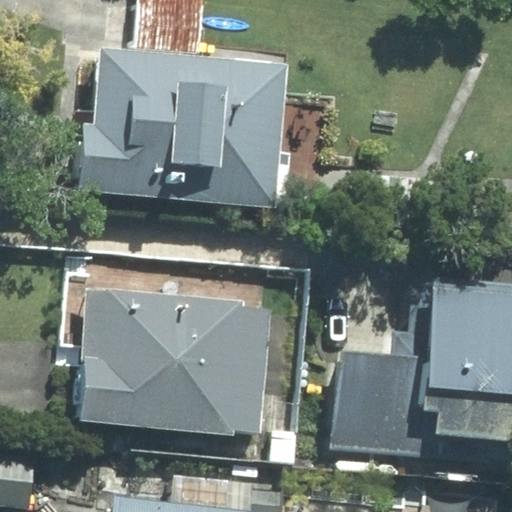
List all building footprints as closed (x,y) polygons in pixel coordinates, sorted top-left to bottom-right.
[(277,208),(289,62),(100,46),(94,121),(84,120),(78,192),(277,208)] [(390,353),(342,348),(332,447),(511,464),(511,286),(416,278),(411,333),(392,332),(390,353)] [(79,420),(263,434),(273,300),(89,286),(79,420)] [(0,456),(0,505),(32,508),(36,459),(0,456)] [(267,511),(116,494),(113,511),(267,511)]
